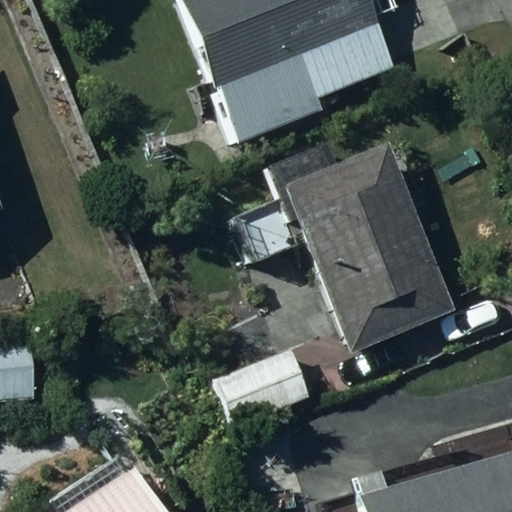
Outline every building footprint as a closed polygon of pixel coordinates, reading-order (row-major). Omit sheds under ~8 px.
[(167,0),(201,87),(206,85),(229,143),(315,110),(310,97),(387,67),(367,17),(387,9),(383,0),(167,0)] [(258,162),(340,354),(446,309),(376,144),(326,165),(315,139),(258,162)] [(20,337),(0,339),(0,399),(26,397),(20,337)] [(282,350),(204,381),(223,428),(301,397),(282,350)] [(340,483),(348,511),(511,511),(511,450),(370,491),(366,475),(340,483)] [(152,511),(124,467),(117,472),(107,457),(40,501),(47,511),(152,511)]
